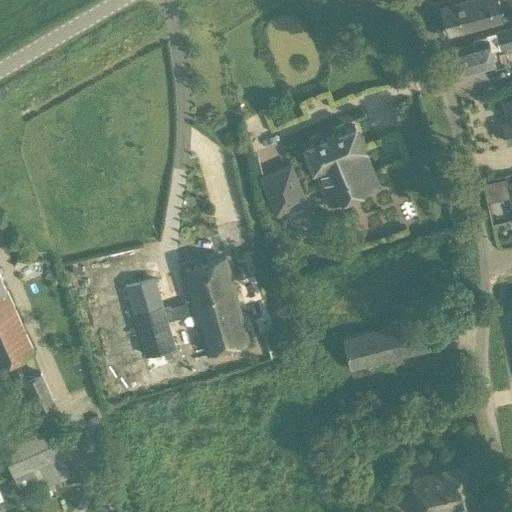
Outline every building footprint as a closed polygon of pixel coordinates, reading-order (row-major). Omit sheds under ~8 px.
[(502,19),(496,0),(465,0),(440,7),(447,34),(492,21),(502,19)] [(511,26),(494,31),(473,37),(473,39),(474,43),(454,49),(460,74),(494,64),(488,46),(497,43),(499,50),(511,46),(511,26)] [(503,112),(502,112),(504,120),(500,121),(505,143),(511,140),(511,97),(509,99),(501,101),(503,112)] [(364,147),(355,123),(303,145),(313,168),(314,168),(329,203),(378,183),(364,148),(364,147)] [(306,201),(290,162),(257,175),(273,214),(306,201)] [(486,199),(509,194),(506,182),(508,182),(506,174),(482,180),(486,199)] [(205,351),(248,338),(224,256),(181,269),(205,351)] [(0,365),(34,351),(0,273),(0,365)] [(176,347),(155,275),(124,285),(144,356),(176,347)] [(328,302),(303,310),(314,345),(338,337),(328,302)] [(419,302),(385,310),(390,330),(398,328),(403,350),(429,344),(419,302)] [(384,310),(350,319),(362,360),(388,354),(382,332),(390,330),(384,310)] [(42,371),(22,379),(35,409),(54,401),(42,371)] [(246,397),(210,401),(213,442),(249,438),(246,397)] [(212,442),(209,401),(174,404),(178,444),(212,442)] [(56,423),(1,446),(13,477),(14,476),(22,495),(70,475),(65,461),(70,459),(56,423)] [(443,468),(444,469),(413,476),(420,511),(466,511),(478,509),(468,462),(443,468)] [(205,511),(201,483),(159,490),(163,511),(205,511)]
